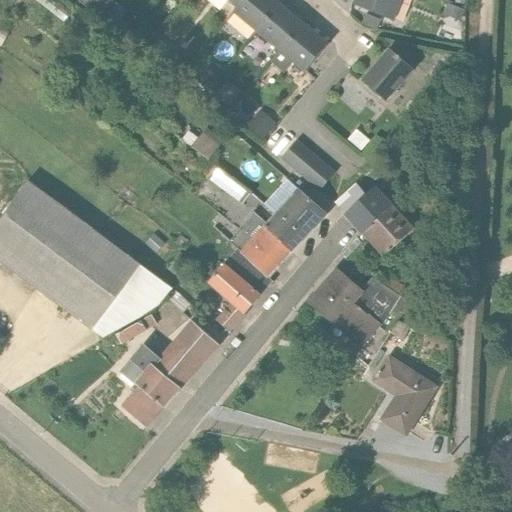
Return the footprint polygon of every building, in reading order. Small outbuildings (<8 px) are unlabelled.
[(53,0),(33,0),(63,22),(70,13),(53,0)] [(78,0),(77,1),(97,16),(109,0),(78,0)] [(226,0),(237,8),(243,0),(226,0)] [(274,0),(243,0),(237,8),(259,27),(279,4),(274,0)] [(353,0),(352,5),(392,21),(400,0),(353,0)] [(445,1),(440,14),(459,22),(464,9),(445,1)] [(279,4),(259,27),(282,46),(301,23),(279,4)] [(259,27),(237,8),(231,14),(254,32),(259,27)] [(282,46),(301,63),(310,70),(330,46),(302,22),(301,23),(282,46)] [(259,27),(254,32),(278,52),(282,46),(259,27)] [(282,46),(278,52),(270,62),(283,73),(292,62),(303,71),(306,67),(301,63),(282,46)] [(389,49),(361,81),(385,102),(413,70),(389,49)] [(257,115),(247,126),(251,129),(262,138),(272,127),(257,115)] [(201,132),(190,147),(208,161),(219,146),(201,132)] [(296,141),(280,159),(319,192),(334,173),(296,141)] [(214,166),(205,178),(241,205),(250,192),(214,166)] [(27,180),(0,216),(0,263),(90,331),(103,338),(140,318),(158,306),(172,289),(27,180)] [(344,214),(364,196),(354,184),(335,203),(344,214)] [(364,196),(344,214),(363,234),(392,204),(375,186),(364,196)] [(263,226),(262,226),(291,253),(326,214),(297,188),(263,226)] [(392,204),(363,234),(361,236),(382,258),(414,229),(392,204)] [(236,248),(240,252),(262,226),(263,226),(253,217),(241,232),(237,230),(227,240),(236,248)] [(451,223),(449,255),(461,255),(463,224),(451,223)] [(239,253),(268,279),(291,253),(262,226),(240,252),(239,253)] [(179,235),(174,242),(181,248),(187,241),(179,235)] [(401,241),(387,253),(401,268),(415,256),(401,241)] [(223,264),(260,295),(272,282),(268,279),(239,253),(240,252),(236,248),(223,264)] [(260,295),(223,264),(206,284),(229,304),(242,315),(260,295)] [(364,292),(361,290),(336,268),(306,303),(360,349),(379,326),(380,325),(368,314),(367,315),(354,304),(364,292)] [(380,325),(379,326),(380,327),(388,315),(399,297),(405,288),(385,275),(378,284),(371,278),(361,290),(364,292),(354,304),(367,315),(368,314),(380,325)] [(174,290),(166,299),(182,313),(189,305),(174,290)] [(242,315),(229,304),(214,320),(228,333),(242,315)] [(140,321),(145,331),(156,325),(150,315),(140,321)] [(161,360),(155,367),(180,388),(217,345),(190,320),(158,358),(161,360)] [(145,331),(140,321),(136,323),(114,336),(120,346),(145,331)] [(397,321),(389,333),(402,341),(409,326),(397,321)] [(128,360),(143,372),(150,363),(155,367),(161,360),(158,358),(142,344),(128,360)] [(387,355),(370,382),(393,397),(378,421),(405,438),(408,434),(438,387),(387,355)] [(143,372),(128,360),(118,373),(134,386),(135,385),(133,383),(143,372)] [(133,383),(135,385),(137,386),(162,408),(180,388),(155,367),(150,363),(143,372),(133,383)] [(162,408),(137,386),(120,407),(145,428),(162,408)]
